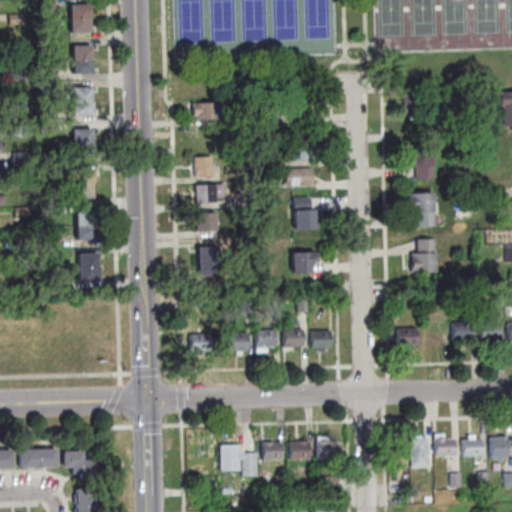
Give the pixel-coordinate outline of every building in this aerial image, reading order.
[(56,0),(56,10),(41,10),(41,0),(56,0)] [(90,5),(90,19),(71,20),(71,6),(90,5)] [(10,26),(10,16),(23,15),(24,25),(10,26)] [(90,19),(91,33),(72,34),(71,20),(90,19)] [(92,46),(92,60),(74,61),(73,47),(92,46)] [(92,60),(93,74),(74,75),(74,61),(92,60)] [(55,81),(40,82),(39,69),(54,68),(55,81)] [(25,70),(26,79),(11,79),(11,70),(25,70)] [(42,94),(41,84),(57,83),(57,93),(42,94)] [(74,103),(73,89),(93,88),(94,102),(74,103)] [(511,126),(505,126),(505,107),(502,107),(502,93),(511,93),(511,126)] [(425,112),(404,113),(403,96),(425,96),(425,112)] [(14,108),(13,98),(26,98),(27,107),(14,108)] [(312,99),(312,115),(289,116),(288,99),(312,99)] [(74,117),(74,103),(94,102),(94,116),(74,117)] [(220,120),(198,121),(198,116),(194,116),(194,104),(220,103),(220,120)] [(57,122),(45,122),(45,111),(56,110),(57,122)] [(266,118),(280,118),(280,129),(266,130),(266,118)] [(57,134),(44,134),(44,125),(57,124),(57,134)] [(26,126),(27,137),(11,137),(11,126),(26,126)] [(93,130),(93,144),(74,144),(73,131),(93,130)] [(93,144),(93,157),(74,158),(74,144),(93,144)] [(287,146),(317,145),(317,162),(293,163),(293,156),(287,156),(287,146)] [(417,180),(417,167),(410,167),(409,148),(433,147),(433,180),(417,180)] [(14,153),(28,153),(29,163),(15,164),(14,153)] [(44,154),(56,153),(56,163),(44,163),(44,154)] [(196,177),(195,158),(212,157),(213,177),(196,177)] [(314,169),(314,186),(286,187),(286,169),(314,169)] [(75,186),(74,172),(93,171),(93,185),(75,186)] [(75,200),(75,186),(93,185),(94,199),(75,200)] [(226,199),(197,200),(196,186),(226,186),(226,199)] [(434,227),(417,227),(417,214),(411,214),(411,195),(434,195),(434,227)] [(236,209),(236,200),(249,199),(250,209),(236,209)] [(294,199),(310,199),(311,211),(314,211),(315,231),(295,231),(294,199)] [(30,218),(15,218),(15,209),(30,208),(30,218)] [(95,213),(95,227),(77,228),(76,214),(95,213)] [(217,231),(198,232),(197,214),(216,214),(217,231)] [(95,227),(96,241),(77,241),(77,228),(95,227)] [(235,239),(253,239),(253,249),(235,250),(235,239)] [(412,274),(412,255),(418,255),(418,241),(435,241),(436,273),(412,274)] [(199,278),(198,249),(218,248),(219,277),(199,278)] [(80,269),(79,255),(99,254),(99,269),(80,269)] [(316,264),(313,264),(313,266),(311,266),(311,274),(293,275),(292,254),(316,254),(316,264)] [(80,284),(80,269),(99,269),(100,283),(80,284)] [(497,304),(496,288),(507,288),(507,304),(497,304)] [(298,295),(307,295),(308,314),(298,314),(298,295)] [(244,313),(243,299),(253,299),(253,313),(244,313)] [(500,322),(500,339),(481,340),(481,323),(500,322)] [(443,323),(422,323),(422,342),(443,342),(443,323)] [(453,324),(472,323),(472,341),(453,341),(453,324)] [(304,347),(295,348),(295,352),(285,352),(284,331),(303,330),(304,347)] [(398,346),(398,330),(417,330),(417,346),(398,346)] [(276,332),(276,348),(268,349),(268,353),(257,354),(256,332),(276,332)] [(311,333),(331,332),(331,349),(325,349),(325,353),(318,353),(318,349),(312,349),(311,333)] [(248,352),(229,352),(228,335),(247,334),(248,352)] [(210,352),(191,353),(191,335),(209,335),(210,352)] [(456,456),(436,457),(435,436),(445,435),(445,440),(455,440),(456,456)] [(463,440),(469,440),(469,437),(476,436),(476,440),(483,440),(483,457),(464,458),(463,440)] [(317,438),(329,438),(329,442),(337,442),(338,460),(318,460),(317,438)] [(508,459),(492,460),(491,438),(508,438),(508,459)] [(429,439),(430,468),(413,469),(412,440),(429,439)] [(408,468),(392,468),(391,440),(407,440),(408,468)] [(191,461),(211,461),(211,443),(191,443),(191,461)] [(262,444),(283,443),(283,461),(263,461),(262,444)] [(289,443),(310,443),(310,460),(290,460),(289,443)] [(221,446),(240,446),(241,454),(257,454),(258,477),(242,478),(242,472),(221,472),(221,446)] [(57,468),(39,469),(38,451),(56,450),(57,468)] [(39,469),(20,469),(20,451),(38,451),(39,469)] [(0,452),(12,452),(12,470),(0,470),(0,452)] [(64,453),(83,453),(83,462),(83,469),(78,469),(78,472),(72,476),(72,469),(64,470),(64,453)] [(96,462),(96,481),(80,481),(80,476),(72,476),(78,472),(78,469),(83,469),(83,462),(96,462)] [(479,474),(489,473),(490,486),(480,486),(479,474)] [(452,488),(451,474),(461,474),(462,488),(452,488)] [(77,509),(77,492),(89,491),(89,494),(96,494),(96,508),(77,509)]
